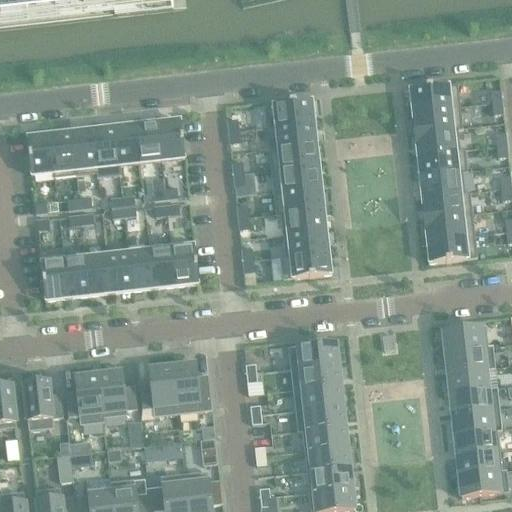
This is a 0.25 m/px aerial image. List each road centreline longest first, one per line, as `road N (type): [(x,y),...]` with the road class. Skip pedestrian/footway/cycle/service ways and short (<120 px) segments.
road 1 (residential): [(0,351),(511,294)]
road 2 (residential): [(0,105),(511,48)]
